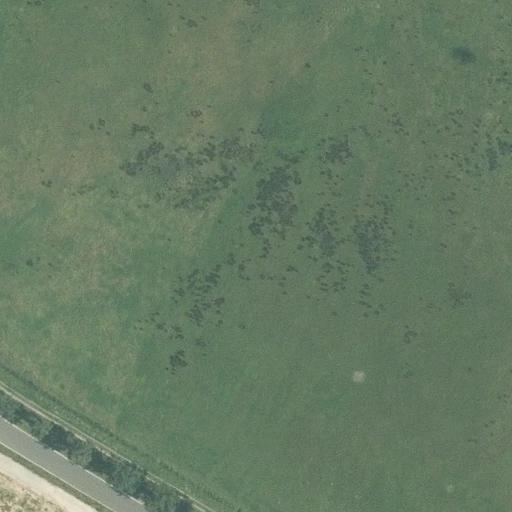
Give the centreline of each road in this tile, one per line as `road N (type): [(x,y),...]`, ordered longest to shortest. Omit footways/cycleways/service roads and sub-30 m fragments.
road 1 (unknown): [(0,371),(232,511)]
road 2 (track): [(0,381),(210,511)]
road 3 (unclassified): [(0,428),(136,511)]
